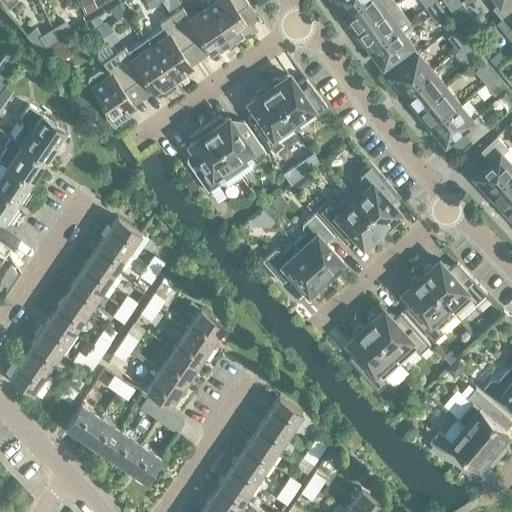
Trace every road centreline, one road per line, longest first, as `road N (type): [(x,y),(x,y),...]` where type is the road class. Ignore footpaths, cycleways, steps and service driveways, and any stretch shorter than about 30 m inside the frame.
road 1 (residential): [(448,211),(298,25)]
road 2 (residential): [(150,126),(298,25)]
road 3 (residential): [(320,328),(448,211)]
road 4 (residential): [(158,511),(251,376)]
road 5 (residential): [(0,327),(89,194)]
